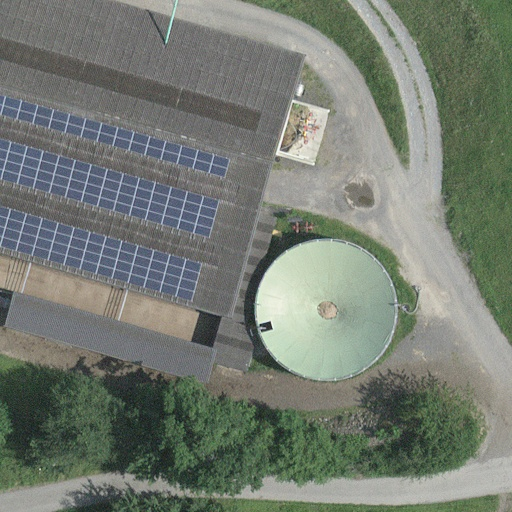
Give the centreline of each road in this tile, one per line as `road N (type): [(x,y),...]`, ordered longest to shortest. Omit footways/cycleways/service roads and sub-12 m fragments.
road 1 (unclassified): [(0,500),(120,484),(388,491),(511,475)]
road 2 (track): [(413,242),(420,118),(406,56),(367,0)]
